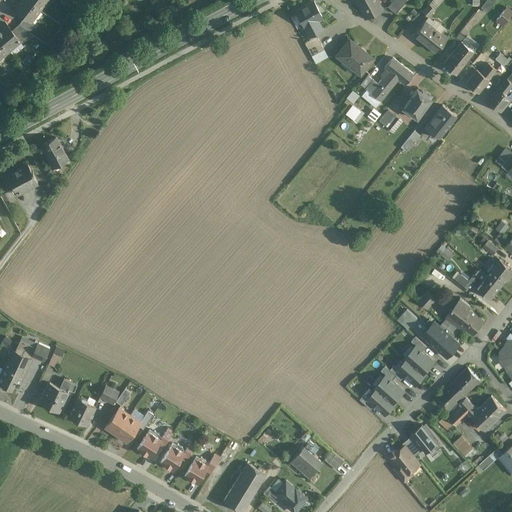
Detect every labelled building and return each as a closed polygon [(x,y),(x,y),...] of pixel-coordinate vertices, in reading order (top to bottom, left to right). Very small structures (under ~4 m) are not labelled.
[(40,10),(27,0),(21,0),(15,9),(24,17),(30,22),(31,21),(40,10)] [(27,0),(40,10),(47,0),(27,0)] [(383,9),(377,0),(354,0),(365,19),(383,9)] [(397,0),(393,0),(387,7),(395,14),(403,5),(397,0)] [(485,0),(480,7),(487,13),(496,0),(485,0)] [(314,1),(295,11),(309,37),(310,39),(316,36),(315,33),(322,29),(317,19),(322,16),(314,1)] [(429,4),(422,12),(428,17),(434,9),(429,4)] [(511,11),(505,6),(495,19),(503,25),(511,13),(511,11)] [(30,22),(24,17),(19,24),(29,32),(35,24),(31,21),(30,22)] [(436,20),(431,27),(424,21),(414,34),(428,46),(428,47),(436,53),(449,36),(443,30),(445,27),(436,20)] [(11,31),(4,22),(0,26),(0,27),(0,40),(8,50),(19,41),(20,41),(11,31)] [(29,32),(19,24),(11,31),(20,41),(19,41),(21,44),(32,34),(29,32)] [(461,40),(473,50),(478,44),(467,34),(461,40)] [(310,39),(304,43),(308,49),(320,43),(317,36),(316,36),(310,39)] [(0,40),(0,56),(8,50),(0,40)] [(348,65),(361,49),(349,40),(337,56),(348,65)] [(461,42),(443,65),(456,75),(466,62),(466,61),(473,52),(461,42)] [(320,43),(308,49),(311,56),(324,49),(320,43)] [(324,49),(311,56),(315,64),(328,57),(324,49)] [(360,74),(373,59),(361,49),(348,65),(360,74)] [(507,60),(500,54),(495,59),(506,68),(511,60),(509,58),(507,60)] [(378,83),(370,93),(381,101),(399,79),(405,84),(413,74),(393,57),(385,67),(388,70),(378,83)] [(480,73),(476,69),(465,83),(478,93),(489,80),(489,79),(496,70),(488,63),(480,73)] [(368,76),(361,85),(365,89),(373,79),(368,76)] [(511,82),(507,78),(499,88),(499,87),(488,101),(501,112),(511,98),(511,97),(511,82)] [(373,79),(365,89),(370,93),(378,83),(373,79)] [(417,88),(403,108),(417,118),(431,99),(431,98),(432,96),(425,91),(424,93),(417,88)] [(353,104),(347,112),(351,115),(357,108),(353,104)] [(443,105),(425,127),(439,138),(456,116),(443,105)] [(367,115),(375,121),(381,112),(373,107),(367,115)] [(388,110),(379,120),(388,127),(396,117),(388,110)] [(396,117),(388,127),(393,131),(401,121),(396,117)] [(414,130),(409,136),(415,140),(414,141),(415,141),(420,135),(414,130)] [(409,136),(401,147),(406,151),(414,141),(415,140),(409,136)] [(56,137),(42,144),(55,170),(70,163),(56,137)] [(511,152),(502,166),(509,171),(510,169),(509,169),(511,165),(511,152)] [(27,163),(7,174),(17,193),(37,182),(32,172),(33,172),(32,170),(31,171),(27,163)] [(508,227),(501,222),(497,229),(503,233),(508,227)] [(510,241),(502,235),(497,241),(505,247),(506,246),(510,241)] [(498,248),(488,240),(484,246),(487,249),(494,254),(498,248)] [(511,268),(500,259),(488,275),(501,285),(506,279),(508,280),(511,275),(511,268)] [(483,281),(474,274),(469,280),(476,285),(476,286),(491,298),(501,285),(488,275),(483,281)] [(469,280),(463,275),(458,281),(471,291),(476,286),(476,285),(469,280)] [(437,299),(428,291),(419,301),(428,309),(437,299)] [(461,298),(446,316),(447,317),(443,322),(456,334),(461,328),(462,328),(463,327),(473,334),(485,320),(471,309),(472,307),(461,298)] [(408,327),(418,317),(407,306),(397,317),(408,327)] [(433,313),(428,309),(423,314),(428,319),(433,313)] [(443,322),(433,313),(428,319),(418,330),(443,352),(458,336),(456,334),(443,322)] [(416,336),(412,341),(417,345),(423,351),(428,346),(416,336)] [(511,337),(507,344),(501,352),(501,359),(508,368),(507,368),(511,374),(511,337)] [(35,347),(20,340),(15,351),(31,358),(33,355),(32,355),(35,347)] [(49,349),(37,343),(35,347),(32,355),(33,355),(44,360),(49,349)] [(423,351),(417,345),(411,350),(429,366),(434,361),(423,351)] [(13,350),(0,375),(0,383),(15,391),(31,358),(15,351),(13,350)] [(425,372),(429,366),(411,350),(405,357),(407,359),(423,373),(425,372)] [(59,356),(53,354),(48,364),(54,366),(59,356)] [(425,372),(423,373),(407,359),(398,368),(406,375),(416,384),(426,373),(425,372)] [(390,369),(386,365),(382,370),(386,375),(392,380),(397,375),(390,369)] [(394,365),(390,369),(397,375),(402,379),(406,375),(398,368),(394,365)] [(468,367),(437,396),(443,401),(450,409),(480,380),(468,367)] [(392,380),(386,375),(382,380),(400,396),(404,391),(392,380)] [(77,384),(64,378),(61,385),(74,391),(77,384)] [(395,401),(400,396),(382,380),(375,387),(377,388),(393,403),(395,401)] [(67,391),(49,382),(40,402),(58,411),(67,391)] [(119,392),(105,385),(100,396),(113,403),(119,392)] [(125,388),(116,401),(121,405),(130,392),(125,388)] [(396,403),(395,401),(393,403),(377,388),(368,398),(375,404),(386,414),(396,403)] [(365,394),(361,399),(371,408),(375,404),(368,398),(365,394)] [(443,401),(437,396),(433,400),(438,406),(443,401)] [(95,406),(78,397),(68,416),(86,424),(95,406)] [(490,397),(478,409),(466,397),(460,403),(463,406),(469,413),(485,430),(505,410),(493,397),(490,397)] [(463,406),(450,418),(457,425),(469,413),(463,406)] [(119,407),(105,427),(116,434),(130,415),(119,407)] [(130,415),(116,434),(126,442),(140,422),(130,415)] [(450,425),(442,418),(438,422),(447,429),(450,425)] [(423,424),(411,433),(413,435),(424,449),(426,453),(438,444),(423,424)] [(459,433),(450,425),(447,429),(445,431),(453,439),(459,433)] [(168,428),(161,438),(162,438),(158,444),(163,447),(173,432),(168,428)] [(150,430),(137,449),(149,457),(158,444),(162,438),(161,438),(160,436),(159,434),(155,431),(152,431),(150,430)] [(413,435),(403,443),(405,445),(414,457),(424,449),(413,435)] [(461,436),(453,443),(458,448),(465,441),(461,436)] [(465,441),(458,448),(462,452),(469,445),(465,441)] [(178,444),(175,444),(173,443),(161,462),(173,470),(183,455),(185,451),(183,449),(182,447),(178,444)] [(511,444),(502,453),(500,455),(511,470),(511,444)] [(189,445),(185,451),(183,455),(188,458),(194,448),(189,445)] [(405,445),(399,450),(393,449),(392,455),(398,463),(408,475),(411,472),(420,465),(414,457),(405,445)] [(469,445),(462,452),(465,455),(472,448),(469,445)] [(308,450),(303,446),(291,460),(310,476),(322,462),(313,454),(313,455),(307,450),(308,450)] [(497,448),(489,455),(494,460),(500,455),(502,453),(497,448)] [(220,457),(214,454),(208,464),(209,464),(205,470),(210,473),(220,457)] [(489,455),(479,464),(484,469),(494,460),(489,455)] [(198,458),(196,456),(184,476),(197,484),(205,470),(209,464),(208,464),(206,463),(206,460),(201,457),(198,458)] [(481,456),(474,462),(478,465),(484,459),(481,456)] [(247,462),(223,501),(241,511),(242,511),(266,474),(247,462)] [(408,475),(398,463),(393,467),(405,482),(411,477),(411,472),(408,475)] [(306,498),(286,481),(276,492),(275,493),(279,497),(286,503),(285,504),(294,511),(306,498)] [(276,492),(269,486),(263,493),(275,503),(279,497),(275,493),(276,492)]
